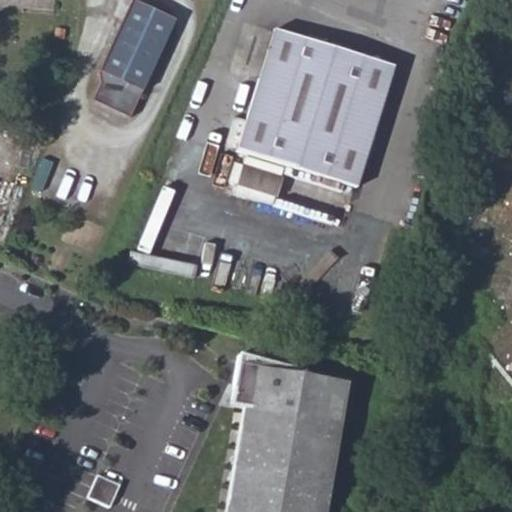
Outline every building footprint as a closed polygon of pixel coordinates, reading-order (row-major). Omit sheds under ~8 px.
[(172,25),(132,7),(93,109),(134,132),(172,25)] [(237,152),(358,187),(394,67),(274,31),(237,152)] [(137,319),(137,322),(138,324),(141,325),(143,325),(146,321),(145,319),(142,316),(139,317),(137,319)] [(290,369),(237,357),(232,385),(228,407),(229,407),(241,409),(248,410),(229,511),(317,511),(340,383),(301,376),(302,372),(290,369)] [(317,511),(323,511),(346,383),(340,382),(340,383),(317,511)] [(228,407),(232,385),(227,384),(217,406),(229,408),(229,407),(228,407)] [(229,511),(248,410),(241,409),(223,511),(229,511)] [(119,485),(96,475),(86,497),(109,508),(119,485)]
